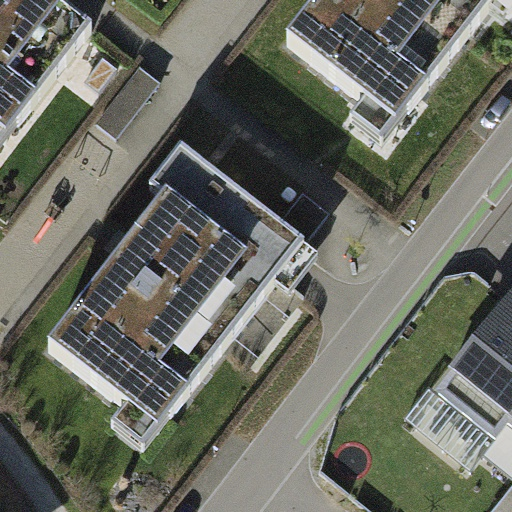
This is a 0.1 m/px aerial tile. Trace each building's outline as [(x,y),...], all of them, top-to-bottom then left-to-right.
[(55,0),(0,0),(0,129),(85,23),(55,0)] [(302,0),(278,32),(398,122),(491,0),(302,0)] [(189,156),(42,341),(154,431),(302,246),(189,156)] [(511,306),(448,386),(511,437),(511,306)] [(511,511),(511,494),(497,511),(511,511)]
